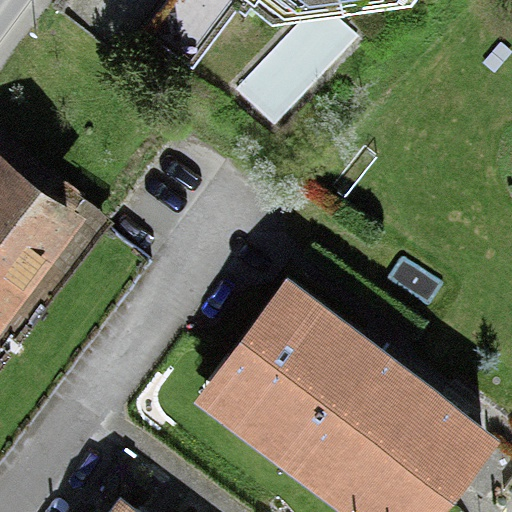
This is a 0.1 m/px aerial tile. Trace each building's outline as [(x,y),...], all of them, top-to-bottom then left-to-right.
[(166,0),(145,28),(192,64),(240,0),(242,0),(263,16),(274,0),(166,0)] [(0,303),(67,214),(34,188),(48,169),(14,142),(0,159),(0,303)] [(86,246),(134,282),(151,259),(103,223),(86,246)] [(69,269),(117,305),(134,282),(86,246),(69,269)] [(52,292),(100,328),(117,305),(69,269),(52,292)] [(374,511),(395,511),(418,481),(435,494),(482,430),(288,285),(234,357),(252,370),(227,402),(374,511)] [(34,315),(82,350),(100,328),(52,292),(34,315)] [(17,338),(65,373),(82,350),(34,315),(17,338)] [(0,361),(48,396),(65,373),(17,338),(0,361)] [(0,360),(0,396),(31,419),(48,396),(0,361),(0,360)] [(0,432),(13,442),(31,419),(0,396),(0,432)] [(0,460),(13,442),(0,432),(0,460)] [(140,511),(119,496),(107,511),(140,511)]
